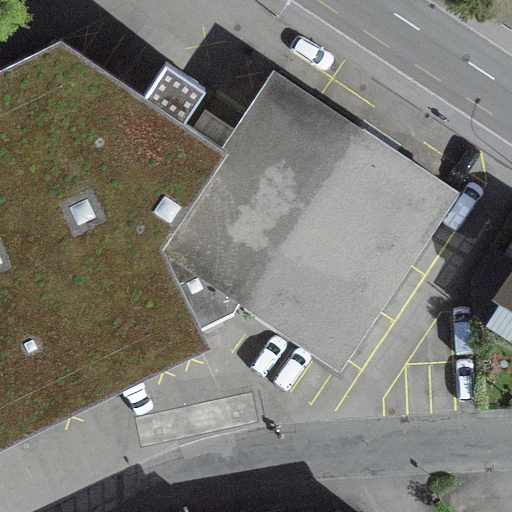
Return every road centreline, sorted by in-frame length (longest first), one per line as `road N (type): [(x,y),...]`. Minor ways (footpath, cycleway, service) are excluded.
road 1 (residential): [(511,441),(263,458),(112,511)]
road 2 (secondary): [(511,98),(361,0)]
